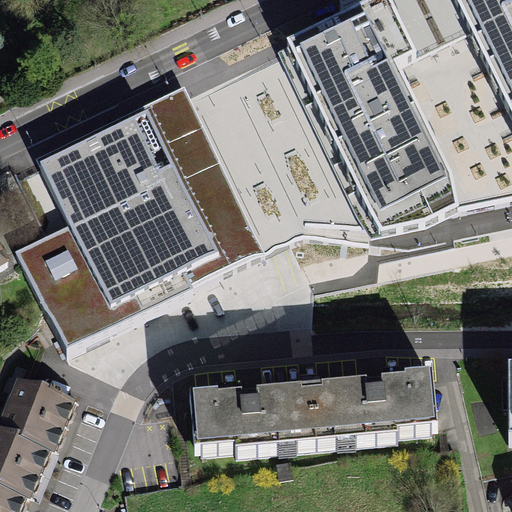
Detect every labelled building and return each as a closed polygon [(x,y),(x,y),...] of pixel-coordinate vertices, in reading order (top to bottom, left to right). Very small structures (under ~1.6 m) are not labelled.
[(287,42),(189,99),(265,253),(366,239),(511,207),(511,0),(382,0),(368,7),(287,42)] [(40,161),(69,225),(17,251),(68,347),(198,287),(265,253),(189,99),(183,88),(67,147),(46,158),(40,161)] [(0,249),(0,302),(3,300),(0,294),(0,288),(18,277),(0,249)] [(511,362),(502,362),(499,451),(511,450),(511,362)] [(262,388),(187,393),(194,463),(440,439),(433,369),(359,379),(262,388)] [(75,399),(17,378),(0,423),(0,511),(19,511),(25,497),(31,500),(49,452),(54,454),(75,399)]
